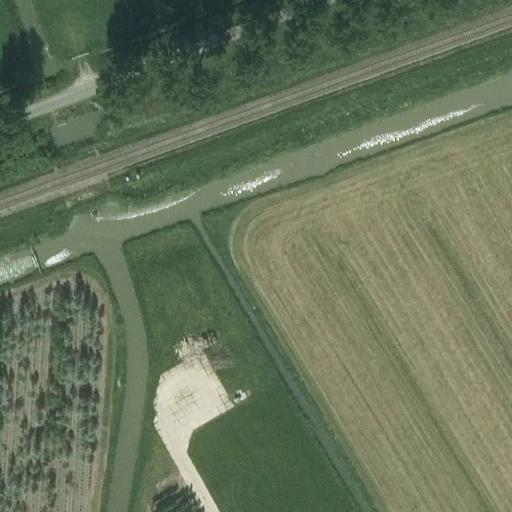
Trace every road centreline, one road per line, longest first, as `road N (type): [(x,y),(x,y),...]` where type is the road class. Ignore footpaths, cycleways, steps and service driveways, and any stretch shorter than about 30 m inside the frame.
road 1 (unclassified): [(0,126),(349,0)]
road 2 (track): [(214,511),(166,426),(178,406),(213,390)]
